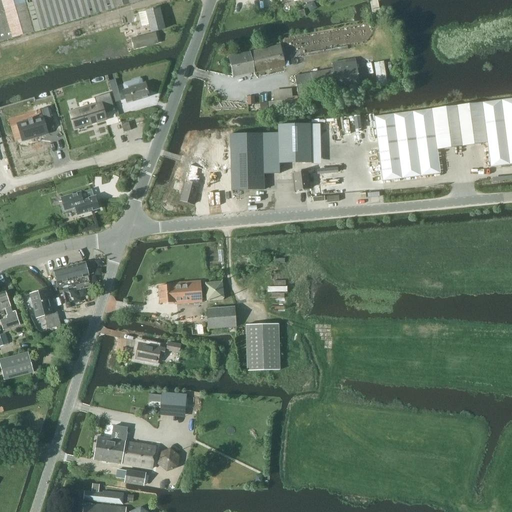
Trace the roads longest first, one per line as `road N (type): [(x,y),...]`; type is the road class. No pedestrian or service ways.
road 1 (tertiary): [(511,198),(123,233)]
road 2 (track): [(511,506),(479,510),(378,452),(327,410),(324,328),(248,309)]
road 3 (unclassified): [(35,511),(123,233)]
road 4 (tertiary): [(123,233),(211,0)]
road 5 (unknown): [(154,151),(127,150),(10,183),(0,148)]
road 6 (tertiary): [(0,266),(123,233)]
